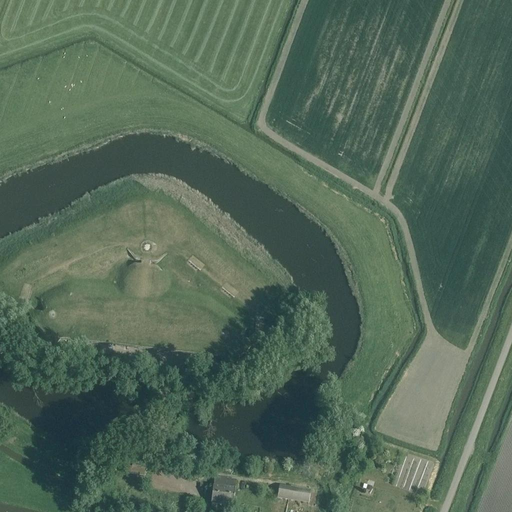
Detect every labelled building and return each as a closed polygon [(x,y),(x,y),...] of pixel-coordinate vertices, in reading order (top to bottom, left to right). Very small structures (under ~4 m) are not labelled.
[(156,258),(165,254),(166,247),(166,242),(165,239),(164,236),(161,234),(157,232),(153,230),(150,229),(147,229),(143,230),(140,231),(138,232),(136,234),(134,235),(133,238),(132,241),(131,245),(131,247),(130,251),(130,252),(134,255),(141,256),(141,255),(149,256),(149,257),(156,258)] [(207,268),(194,258),(193,259),(190,264),(189,264),(188,266),(200,276),(202,274),(202,273),(205,270),(207,268)] [(36,317),(35,319),(35,320),(36,321),(36,322),(36,323),(36,324),(35,325),(40,331),(37,342),(37,344),(44,348),(55,345),(60,338),(133,347),(222,357),(224,365),(233,369),(240,369),(243,366),(243,354),(242,341),(239,334),(241,334),(248,327),(243,320),(228,307),(208,295),(200,293),(189,291),(171,290),(171,278),(171,273),(170,270),(168,268),(165,267),(163,268),(161,270),(158,266),(156,265),(150,264),(150,261),(141,260),(141,263),(136,263),(135,263),(126,262),(123,263),(121,265),(120,267),(116,282),(114,283),(113,283),(91,280),(79,279),(71,280),(64,281),(57,284),(41,293),(39,295),(39,296),(39,298),(43,308),(44,311),(42,314),(39,315),(36,317)] [(22,282),(18,297),(26,299),(28,300),(32,285),(30,284),(22,282)] [(242,291),(229,282),(224,289),(223,291),(235,300),(236,299),(237,298),(242,291)] [(33,312),(26,299),(23,299),(32,314),(33,312)] [(263,334),(264,319),(256,318),(254,318),(252,334),(255,334),(263,334)] [(232,507),(234,489),(235,489),(236,481),(214,478),(213,487),(214,487),(211,504),(232,507)] [(311,493),(279,488),(277,498),(309,504),(311,493)]
